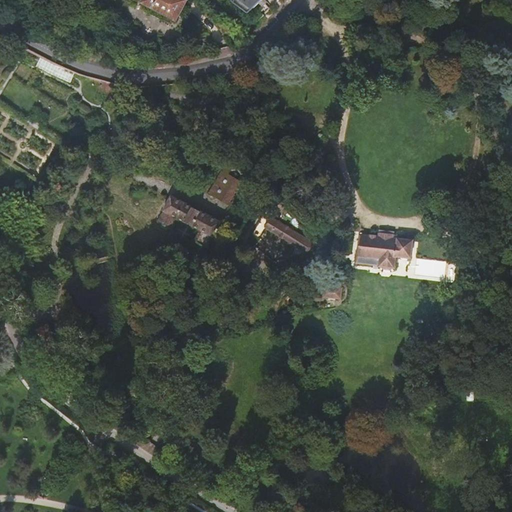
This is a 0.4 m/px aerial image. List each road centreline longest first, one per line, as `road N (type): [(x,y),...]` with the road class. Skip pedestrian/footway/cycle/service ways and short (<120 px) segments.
road 1 (residential): [(299,0),(242,59),(185,73),(116,75),(0,23)]
road 2 (residential): [(233,511),(35,371),(0,297)]
